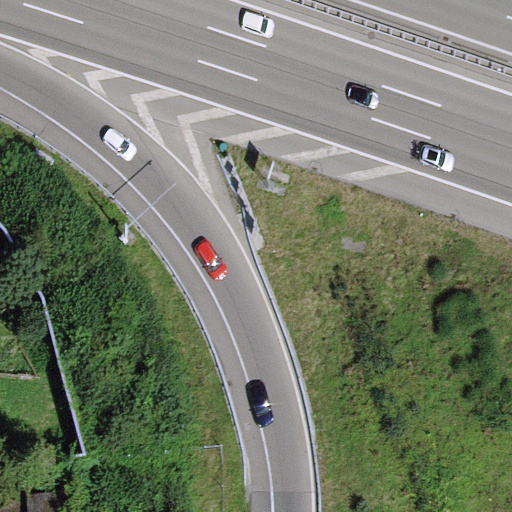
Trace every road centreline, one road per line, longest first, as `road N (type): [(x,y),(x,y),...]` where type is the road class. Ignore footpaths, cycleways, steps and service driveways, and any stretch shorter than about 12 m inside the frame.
road 1 (motorway): [(0,64),(77,108),(139,158),(196,220),(235,284),(269,368),(292,469),(293,511)]
road 2 (motorway): [(62,0),(511,149)]
